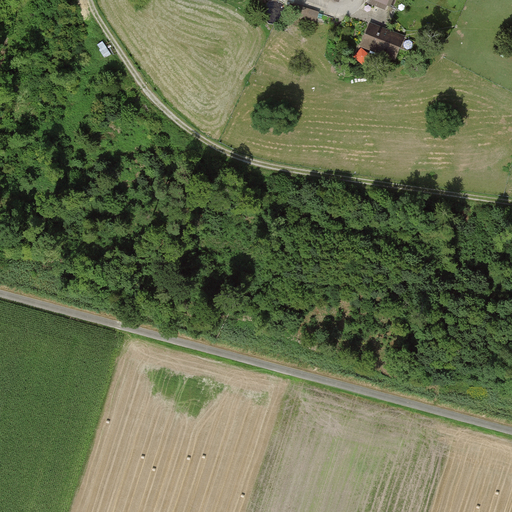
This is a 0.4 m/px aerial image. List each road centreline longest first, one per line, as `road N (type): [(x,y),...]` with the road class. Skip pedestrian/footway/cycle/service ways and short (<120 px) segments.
road 1 (track): [(511,438),(0,301)]
road 2 (track): [(93,0),(169,115),(209,144),(260,165),(511,204)]
